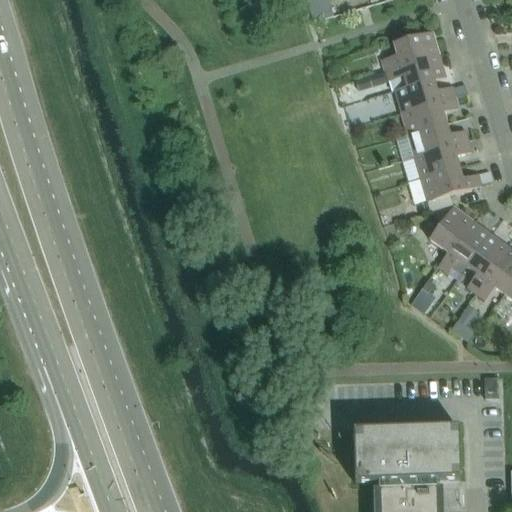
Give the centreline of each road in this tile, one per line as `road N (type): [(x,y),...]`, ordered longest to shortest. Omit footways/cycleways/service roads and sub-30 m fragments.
road 1 (primary): [(150,511),(0,71)]
road 2 (primary): [(35,309),(34,364),(64,459),(45,499),(23,511)]
road 3 (primary): [(35,309),(111,511)]
road 4 (residential): [(462,0),(511,167)]
